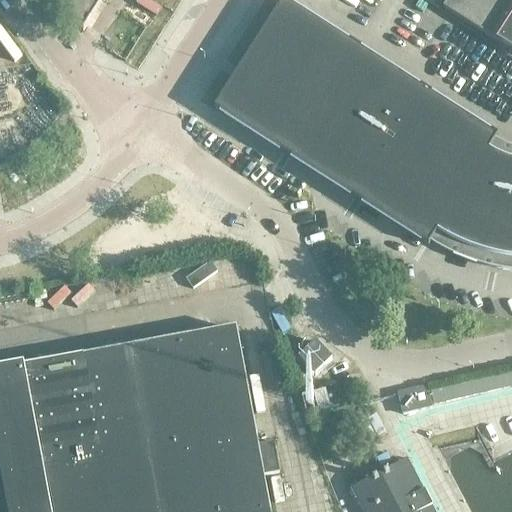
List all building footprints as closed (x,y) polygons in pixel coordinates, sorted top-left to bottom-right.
[(103,1),(103,0),(59,0),(67,10),(83,32),(102,3),(103,4),(104,1),(103,1)] [(489,39),(511,1),(511,0),(448,0),(443,9),(489,39)] [(511,53),(511,1),(489,39),(511,53)] [(285,156),(355,48),(349,44),(283,2),(248,58),(252,60),(254,61),(239,85),(236,83),(233,81),(214,111),(285,156)] [(356,202),(426,93),(355,48),(285,156),(356,202)] [(13,114),(14,112),(16,110),(17,109),(18,107),(19,105),(19,103),(20,100),(19,98),(19,96),(19,94),(18,92),(17,90),(16,88),(14,87),(13,85),(11,84),(9,83),(7,82),(5,81),(3,81),(1,81),(0,80),(0,118),(2,118),(4,118),(7,117),(10,116),(13,114)] [(431,242),(494,144),(497,139),(491,135),(426,93),(356,202),(428,247),(431,242)] [(511,152),(508,151),(504,149),(498,146),(494,144),(431,242),(438,246),(444,249),(454,254),(460,257),(467,260),(477,263),(483,265),(490,267),(497,269),(504,270),(510,271),(511,271),(511,152)] [(269,511),(263,477),(279,474),(273,444),(257,447),(236,331),(0,376),(0,511),(269,511)] [(433,406),(511,387),(511,374),(430,394),(433,406)] [(430,409),(426,389),(398,396),(403,416),(430,409)] [(330,411),(325,391),(301,397),(306,417),(330,411)] [(430,511),(409,469),(411,468),(412,467),(412,466),(412,465),(411,464),(411,463),(410,463),(409,462),(408,462),(407,462),(351,491),(350,491),(350,492),(349,493),(348,494),(348,496),(349,496),(349,498),(350,499),(351,499),(352,499),(354,499),(355,498),(356,497),(363,511),(430,511)]
